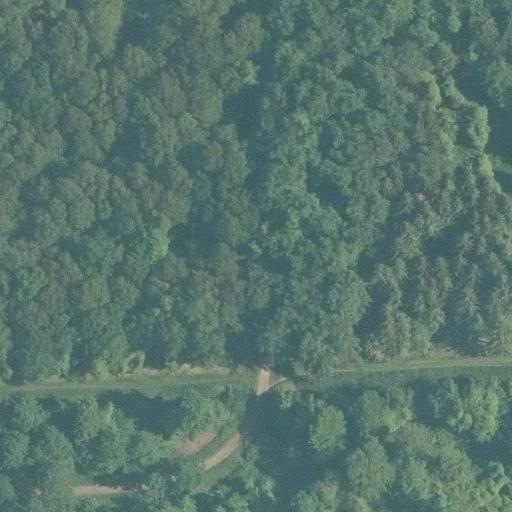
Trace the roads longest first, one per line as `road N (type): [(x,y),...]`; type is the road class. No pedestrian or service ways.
road 1 (unknown): [(269,414),(269,0)]
road 2 (unknown): [(0,494),(233,473),(267,439),(269,414)]
